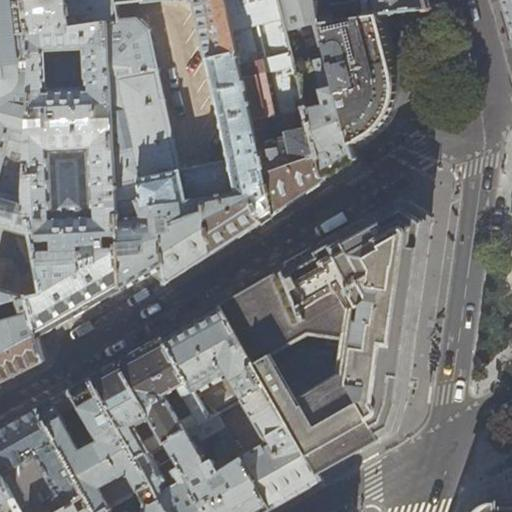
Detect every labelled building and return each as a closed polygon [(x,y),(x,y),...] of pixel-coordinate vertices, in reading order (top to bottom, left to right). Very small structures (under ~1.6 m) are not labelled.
[(0,0),(0,307),(30,302),(39,336),(46,332),(53,327),(41,286),(28,192),(35,32),(28,33),(25,1),(24,0),(0,0)] [(85,308),(121,288),(109,21),(72,28),(66,0),(36,0),(25,1),(28,33),(35,32),(28,192),(41,286),(53,327),(85,308)] [(166,283),(166,285),(187,271),(238,237),(274,213),(239,54),(227,0),(66,0),(72,28),(109,21),(121,288),(150,271),(166,283)] [(324,180),(324,179),(280,0),(227,0),(239,54),(274,213),(298,198),(324,180)] [(356,160),(351,144),(322,23),(319,0),(280,0),(324,179),(339,170),(356,160)] [(319,0),(322,23),(378,14),(402,11),(419,9),(432,7),(430,0),(319,0)] [(511,0),(503,0),(508,15),(511,30),(511,0)] [(389,55),(378,14),(322,23),(351,144),(367,137),(375,130),(383,122),(389,113),(392,104),(394,97),(395,89),(395,80),(389,55)] [(305,257),(282,270),(331,383),(343,376),(380,441),(396,432),(405,403),(418,312),(420,300),(431,220),(404,201),(305,257)] [(233,298),(222,304),(268,385),(319,474),(342,462),(380,441),(343,376),(331,383),(282,270),(265,280),(233,298)] [(45,360),(39,336),(30,302),(0,307),(0,382),(18,374),(45,360)] [(192,321),(163,337),(211,417),(219,413),(268,385),(222,304),(192,321)] [(113,366),(91,378),(137,459),(166,443),(211,417),(163,337),(143,349),(113,366)] [(102,511),(152,485),(137,459),(91,378),(62,395),(36,409),(86,496),(94,511),(102,511)] [(219,413),(272,509),(290,499),(323,481),(319,474),(268,385),(219,413)] [(10,424),(0,429),(0,471),(22,511),(56,511),(86,496),(36,409),(10,424)] [(211,417),(166,443),(206,511),(266,511),(272,509),(219,413),(211,417)] [(137,459),(152,485),(167,511),(206,511),(166,443),(137,459)] [(0,511),(22,511),(0,471),(0,511)] [(167,511),(152,485),(102,511),(167,511)] [(94,511),(86,496),(56,511),(94,511)] [(511,511),(511,500),(494,500),(492,501),(490,500),(488,501),(488,503),(477,511),(475,510),(473,511),(472,511),(511,511)]
